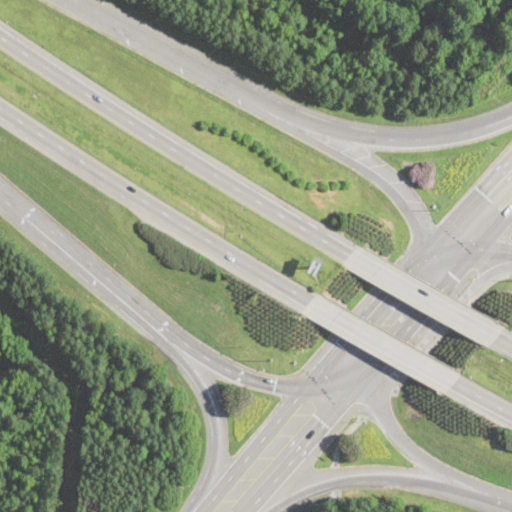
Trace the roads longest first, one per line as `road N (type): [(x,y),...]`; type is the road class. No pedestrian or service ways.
road 1 (motorway): [(431,271),(412,215),(390,187),(68,0)]
road 2 (motorway): [(350,256),(0,33)]
road 3 (motorway): [(0,106),(312,304)]
road 4 (motorway): [(511,119),(404,144),(302,123),(238,95)]
road 5 (motorway): [(268,511),(307,490),(366,478),(434,484),(511,505)]
road 6 (motorway): [(0,195),(174,344)]
road 7 (motorway): [(357,357),(395,433),(420,457),(511,501)]
road 8 (motorway): [(511,267),(475,286),(378,401)]
road 9 (primary): [(479,222),(357,357)]
road 10 (motorway): [(174,344),(205,387),(213,426),(218,463),(200,511)]
road 11 (secondary): [(339,379),(221,511)]
road 12 (motorway): [(174,344),(291,389),(339,379)]
road 13 (motorway): [(499,339),(350,256)]
road 14 (motorway): [(312,304),(459,386)]
